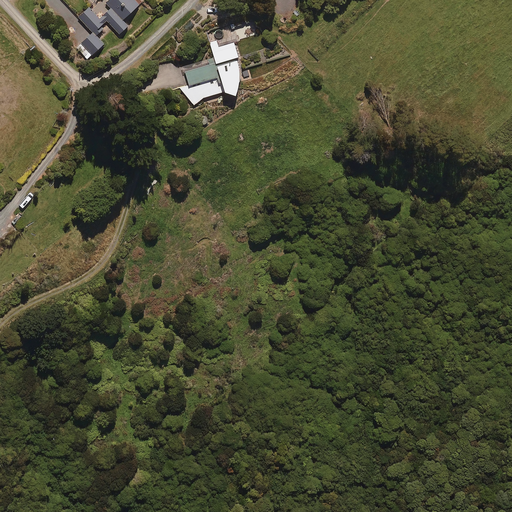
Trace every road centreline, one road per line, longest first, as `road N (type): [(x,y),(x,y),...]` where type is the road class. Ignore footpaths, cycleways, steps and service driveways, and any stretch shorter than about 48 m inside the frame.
road 1 (track): [(89,81),(141,121),(140,162),(122,225),(85,276),(19,306),(0,328)]
road 2 (residential): [(190,0),(120,69),(89,81)]
road 3 (residential): [(0,0),(89,81)]
